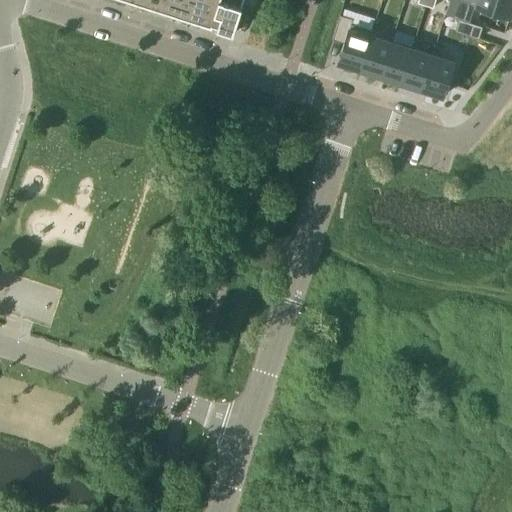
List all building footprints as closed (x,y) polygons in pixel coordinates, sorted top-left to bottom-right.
[(168,12),(172,0),(148,0),(147,5),(148,6),(148,4),(153,6),(153,7),(168,12)] [(189,19),(195,0),(172,0),(168,12),(169,13),(170,11),(175,13),(174,14),(189,19)] [(196,20),(196,21),(212,26),(212,25),(211,24),(219,0),(195,0),(189,19),(190,19),(191,18),(196,20)] [(256,6),(257,0),(219,0),(211,24),(212,25),(217,26),(217,28),(233,33),(243,2),(256,6)] [(511,0),(477,0),(476,4),(511,15),(511,10),(511,0)] [(360,69),(373,29),(351,22),(353,18),(341,14),(333,38),(345,42),(338,62),(360,69)] [(483,26),(459,18),(455,31),(479,38),(483,26)] [(373,29),(360,69),(380,75),(392,40),(393,41),(394,36),(373,29)] [(380,75),(401,82),(412,47),(393,41),(392,40),(380,75)] [(422,89),(433,54),(412,47),(401,82),(422,89)] [(433,54),(422,89),(443,95),(444,92),(447,93),(450,84),(447,83),(454,61),(433,54)]
